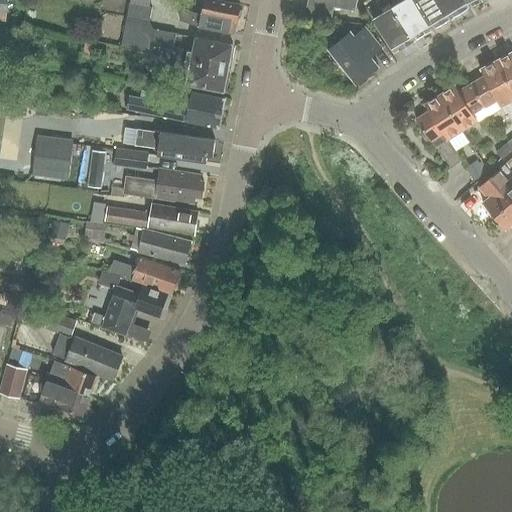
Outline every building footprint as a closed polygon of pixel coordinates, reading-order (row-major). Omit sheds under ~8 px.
[(8,0),(0,0),(0,13),(6,14),(7,14),(8,0)] [(241,18),(243,11),(240,8),(241,5),(216,0),(204,0),(202,15),(196,14),(183,9),(180,21),(200,27),(235,34),(238,20),(241,18)] [(308,0),(308,7),(311,13),(332,18),(334,8),(355,12),(357,0),(308,0)] [(414,41),(432,31),(413,0),(405,0),(392,8),(414,41)] [(413,0),(432,31),(451,20),(439,0),(413,0)] [(439,0),(451,20),(469,9),(464,0),(439,0)] [(472,7),(486,0),(464,0),(469,9),(472,7)] [(152,8),(131,3),(128,15),(149,20),(152,8)] [(395,53),(414,41),(392,8),(373,20),(395,53)] [(154,31),(149,20),(128,15),(123,48),(150,53),(170,57),(229,68),(231,59),(233,57),(235,49),(233,47),(233,45),(197,38),(194,52),(175,49),(177,35),(154,31)] [(382,48),(366,28),(355,36),(352,32),(330,49),(331,52),(328,54),(336,64),(339,61),(357,84),(379,66),(372,57),(382,48)] [(85,44),(84,53),(94,55),(96,46),(85,44)] [(511,54),(496,63),(511,89),(511,54)] [(227,78),(229,68),(170,57),(168,67),(191,71),(188,85),(224,92),(225,90),(227,88),(229,80),(227,78)] [(489,115),(511,102),(511,89),(496,63),(480,70),(484,78),(471,85),(485,108),(489,115)] [(489,115),(485,108),(471,85),(459,91),(455,86),(439,97),(462,132),(478,121),(489,115)] [(220,128),(225,99),(192,93),(189,109),(130,96),(127,109),(220,128)] [(470,145),(462,132),(439,97),(426,106),(430,112),(415,120),(424,133),(422,137),(426,141),(431,142),(450,169),(464,162),(458,152),(470,145)] [(208,156),(213,157),(216,140),(161,132),(161,133),(138,129),(136,146),(159,149),(158,156),(207,163),(208,156)] [(38,135),(34,175),(71,179),(75,139),(38,135)] [(86,183),(109,185),(112,148),(89,146),(86,183)] [(501,162),(511,152),(511,150),(508,146),(495,156),(501,162)] [(118,151),(116,165),(147,169),(149,155),(118,151)] [(494,218),(511,202),(511,174),(511,175),(511,174),(511,158),(479,187),(489,199),(483,204),(494,218)] [(477,161),(466,167),(474,182),(488,173),(481,163),(479,164),(477,161)] [(127,177),(126,183),(125,194),(194,204),(195,198),(201,199),(203,183),(200,182),(201,177),(160,170),(158,182),(127,177)] [(511,202),(494,218),(506,231),(511,225),(511,202)] [(195,235),(198,217),(199,212),(152,204),(151,214),(109,208),(107,222),(148,228),(148,227),(195,235)] [(55,221),(51,236),(64,240),(68,225),(55,221)] [(87,222),(85,238),(102,243),(105,244),(106,227),(106,224),(104,224),(98,223),(90,222),(87,222)] [(186,264),(192,242),(145,229),(137,228),(132,249),(139,252),(186,264)] [(173,294),(181,272),(140,258),(136,268),(114,260),(111,272),(173,294)] [(126,335),(131,322),(136,309),(161,318),(164,309),(167,310),(172,295),(144,285),(140,296),(117,288),(103,327),(126,335)] [(13,329),(16,318),(0,313),(0,358),(8,328),(13,329)] [(51,313),(46,328),(72,338),(78,323),(51,313)] [(115,378),(123,357),(78,339),(69,360),(115,378)] [(98,376),(65,365),(56,361),(48,381),(58,385),(90,396),(98,376)] [(28,371),(8,365),(0,392),(21,398),(28,371)] [(83,416),(90,396),(58,385),(48,381),(41,401),(83,416)]
